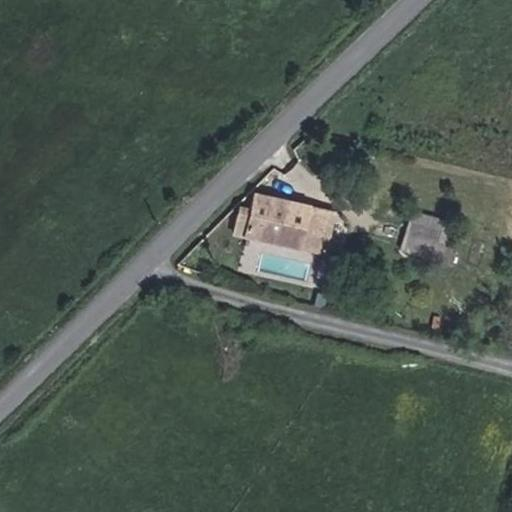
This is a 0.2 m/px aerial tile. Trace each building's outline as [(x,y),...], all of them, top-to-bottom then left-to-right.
[(255,243),(321,257),(333,206),(282,195),(277,218),(274,233),(258,229),(255,243)] [(321,257),(354,264),(366,214),(333,206),(321,257)] [(455,261),(464,221),(410,209),(401,250),(455,261)] [(258,229),(274,233),(277,218),(261,214),(258,229)] [(511,237),(490,232),(480,276),(511,284),(511,237)]
